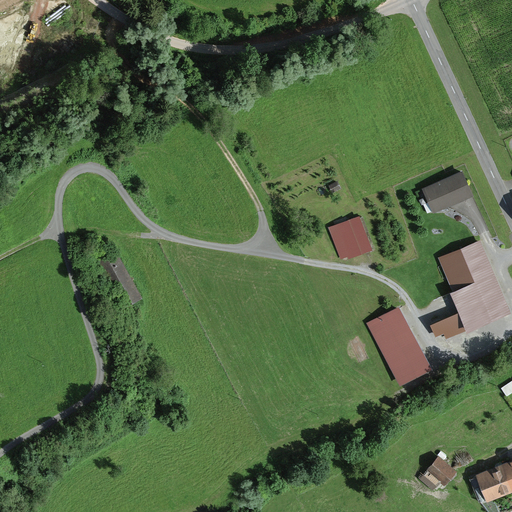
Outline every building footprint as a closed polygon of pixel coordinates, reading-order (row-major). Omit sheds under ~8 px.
[(463,168),(422,187),(434,212),(474,193),(463,168)] [(341,189),(337,181),(329,185),(333,193),(341,189)] [(359,216),(329,228),(341,259),(347,257),(348,260),(372,251),(359,216)] [(511,300),(483,239),(444,257),(478,330),(511,313),(511,300)] [(122,309),(142,299),(117,251),(97,262),(122,309)] [(399,307),(367,323),(400,387),(432,370),(399,307)] [(466,311),(438,320),(444,339),(472,330),(466,311)] [(511,380),(502,387),(508,395),(511,392),(511,380)] [(443,455),(422,479),(439,493),(459,468),(443,455)] [(511,465),(487,475),(496,499),(511,493),(511,465)]
